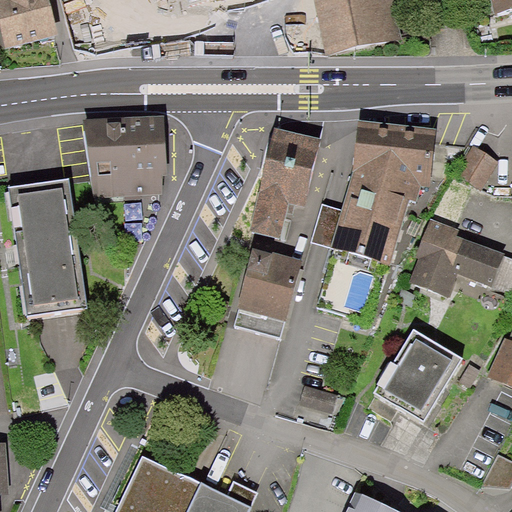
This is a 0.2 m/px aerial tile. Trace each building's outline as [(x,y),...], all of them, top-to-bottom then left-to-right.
[(0,0),(0,28),(6,51),(57,38),(47,0),(0,0)] [(398,35),(390,0),(314,0),(326,51),(398,35)] [(511,0),(498,0),(503,17),(511,14),(511,0)] [(89,124),(94,203),(163,199),(159,120),(89,124)] [(326,142),(272,127),(242,236),(274,244),(287,198),(309,204),(326,142)] [(438,141),(360,127),(350,179),(356,181),(334,259),(386,274),(410,206),(416,207),(420,192),(433,192),(438,141)] [(501,164),(475,144),(452,174),(479,193),(501,164)] [(70,185),(9,193),(27,321),(88,313),(70,185)] [(511,254),(430,222),(407,281),(448,297),(458,270),(511,291),(511,254)] [(256,256),(240,312),(285,324),(300,268),(256,256)] [(464,366),(416,338),(379,401),(427,429),(464,366)] [(511,346),(502,343),(485,383),(511,393),(511,346)] [(337,395),(305,386),(300,405),(332,413),(337,395)] [(0,511),(0,502),(18,501),(9,445),(0,445),(0,511)] [(226,499),(142,460),(118,511),(250,511),(258,496),(232,485),(226,499)]
